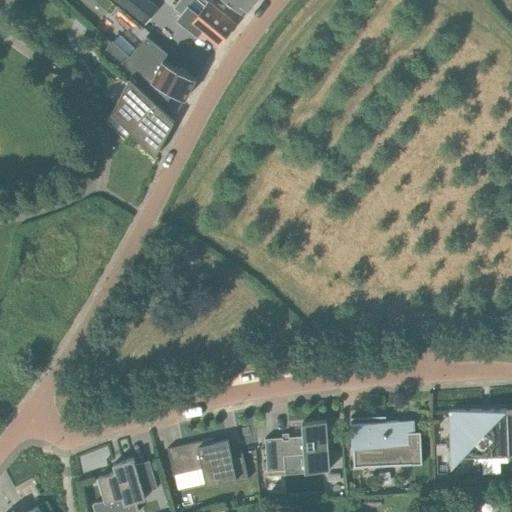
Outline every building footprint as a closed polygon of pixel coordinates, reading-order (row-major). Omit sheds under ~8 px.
[(147,0),(115,0),(145,24),(158,8),(147,0)] [(181,0),(175,7),(184,14),(179,20),(200,37),(205,31),(220,43),(236,23),(207,0),(181,0)] [(229,0),(245,13),(255,0),(229,0)] [(185,99),(196,78),(165,61),(153,82),(185,99)] [(174,122),(129,78),(127,83),(128,83),(129,80),(137,87),(104,120),(124,139),(131,133),(137,139),(140,135),(157,152),(164,140),(160,137),(174,122)] [(459,459),(511,457),(511,426),(507,427),(507,408),(449,410),(451,467),(459,459)] [(386,421),(386,416),(351,417),(351,418),(352,418),(354,467),(422,464),(421,432),(409,432),(409,420),(386,421)] [(328,434),(327,422),(327,421),(302,423),(303,436),(289,437),(289,439),(283,440),(283,437),(265,438),(268,489),(286,488),(284,455),(304,454),(305,471),(330,469),(329,452),(333,452),(331,434),(328,434)] [(214,443),(213,439),(217,438),(217,437),(168,448),(175,480),(176,480),(175,474),(203,468),(207,486),(221,483),(221,484),(216,485),(216,486),(249,479),(242,447),(240,448),(242,457),(232,459),(228,440),(214,443)] [(107,502),(109,511),(137,511),(140,511),(137,501),(146,498),(144,492),(158,488),(150,461),(136,465),(134,458),(113,464),(116,472),(98,477),(106,502),(107,502)]
